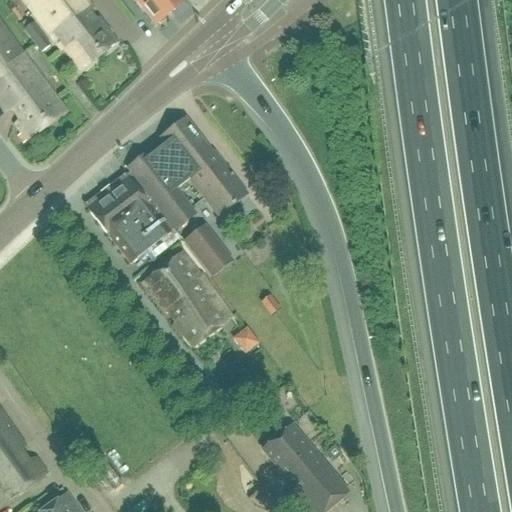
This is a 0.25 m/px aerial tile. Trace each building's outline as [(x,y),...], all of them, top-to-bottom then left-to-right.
[(19,0),(32,16),(52,0),(19,0)] [(89,10),(82,0),(52,0),(32,16),(54,44),(57,48),(59,46),(79,71),(84,67),(114,43),(96,20),(94,22),(87,13),(89,10)] [(183,0),(131,0),(152,27),(185,1),(183,0)] [(40,54),(49,47),(32,24),(23,31),(40,54)] [(0,69),(21,55),(0,26),(0,69)] [(0,109),(2,113),(11,109),(18,119),(14,127),(25,142),(63,113),(21,55),(0,69),(0,109)] [(163,146),(129,173),(132,177),(174,231),(194,216),(175,191),(187,182),(218,219),(246,197),(212,153),(211,154),(184,120),(158,140),(163,146)] [(174,231),(132,177),(87,211),(129,265),(160,242),(162,245),(146,257),(149,261),(179,239),(174,231)] [(211,278),(230,263),(203,228),(184,243),(211,278)] [(198,278),(181,254),(139,285),(162,316),(167,313),(173,322),(171,327),(178,337),(183,336),(192,349),(196,346),(231,319),(199,277),(198,278)] [(263,318),(274,314),(269,301),(258,305),(263,318)] [(228,342),(241,358),(256,346),(243,330),(228,342)] [(267,420),(280,411),(272,399),(259,408),(267,420)] [(317,409),(303,416),(310,430),(324,423),(317,409)] [(27,463),(20,453),(23,447),(0,414),(0,496),(5,503),(45,475),(34,459),(27,463)] [(308,511),(326,511),(347,495),(290,427),(261,451),(283,478),(281,479),(308,511)] [(340,456),(332,447),(324,455),(331,463),(340,456)] [(260,493),(249,499),(255,511),(266,505),(260,493)] [(76,511),(65,496),(41,511),(76,511)]
